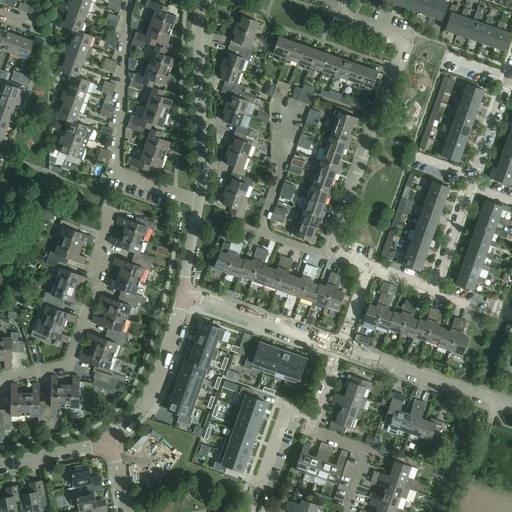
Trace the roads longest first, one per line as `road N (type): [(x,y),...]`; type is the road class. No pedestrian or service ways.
road 1 (residential): [(329,255),(405,37),(339,14),(344,0)]
road 2 (unclassified): [(182,292),(200,190),(201,0)]
road 3 (residential): [(0,380),(71,358),(111,212)]
road 4 (residential): [(433,290),(507,81)]
road 5 (unclassified): [(511,404),(340,348)]
road 6 (unclassified): [(106,443),(151,392),(182,292)]
road 7 (unclassified): [(340,348),(182,292)]
road 8 (residential): [(344,511),(365,451),(310,431),(316,417)]
road 9 (residential): [(257,493),(287,408),(316,417)]
